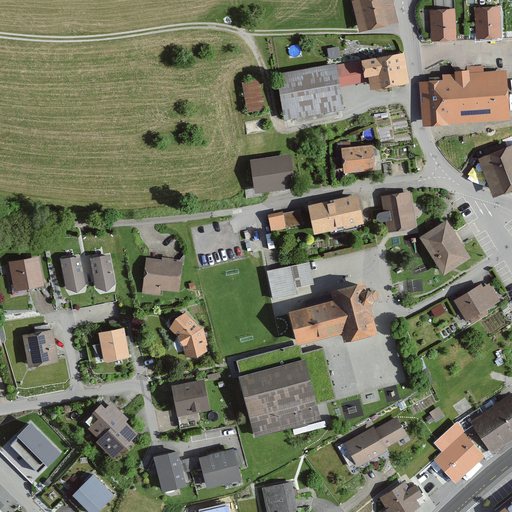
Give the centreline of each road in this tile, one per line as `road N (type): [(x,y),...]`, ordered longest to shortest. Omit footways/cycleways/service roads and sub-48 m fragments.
road 1 (residential): [(0,218),(181,219),(438,172)]
road 2 (track): [(283,130),(250,36),(235,29),(206,23),(79,38),(0,34)]
road 3 (residential): [(219,438),(157,443),(147,392),(130,385),(0,407)]
road 4 (residential): [(438,172),(419,130),(402,0)]
road 5 (track): [(405,33),(250,36)]
road 6 (residential): [(511,252),(409,315),(384,292)]
